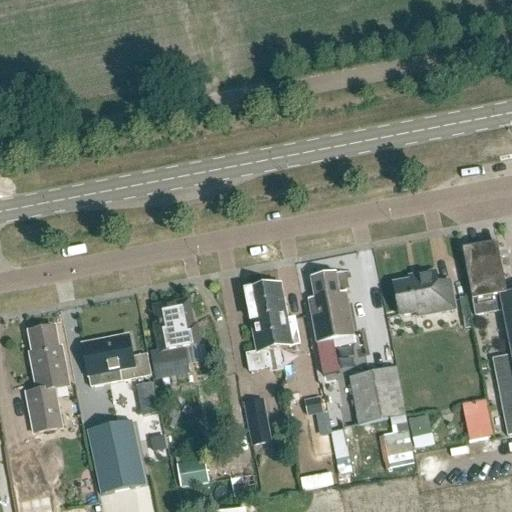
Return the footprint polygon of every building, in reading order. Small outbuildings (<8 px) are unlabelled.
[(511,294),(507,296),(497,245),(496,245),(496,246),(464,253),(464,251),(463,252),(476,319),(504,313),(511,348),(511,355),(511,357),(493,361),(507,439),(511,437),(511,294)] [(439,289),(436,274),(419,278),(420,281),(394,286),(400,318),(417,315),(418,319),(455,312),(451,287),(439,289)] [(340,296),(336,276),(312,280),(315,301),(309,302),(318,345),(333,342),(335,350),(356,346),(346,295),(340,296)] [(292,341),(293,349),(301,347),(295,320),(287,322),(281,287),(264,290),(273,338),(285,336),(286,342),(292,341)] [(280,352),(293,349),(292,341),(286,342),(285,336),(273,338),(264,290),(246,294),(258,355),(247,357),(250,375),(275,370),(276,374),(284,373),(280,352)] [(460,299),(464,325),(471,324),(466,298),(460,299)] [(151,356),(155,380),(190,373),(185,350),(197,348),(194,329),(192,329),(187,304),(156,310),(160,328),(157,329),(161,354),(151,356)] [(59,351),(54,329),(29,334),(33,356),(30,356),(37,393),(26,395),(34,436),(62,430),(54,391),(69,388),(61,350),(59,351)] [(83,347),(91,390),(151,378),(147,356),(132,359),(128,338),(83,347)] [(405,418),(396,370),(349,380),(358,428),(389,421),(393,436),(381,439),(388,473),(414,467),(404,418),(405,418)] [(153,383),(137,386),(138,395),(155,392),(153,383)] [(336,388),(324,390),(341,478),(354,475),(349,449),(348,450),(336,388)] [(252,448),(267,445),(258,402),(243,405),(252,448)] [(306,405),(308,418),(324,415),(321,402),(306,405)] [(487,402),(463,406),(470,442),(494,437),(487,402)] [(101,498),(146,488),(132,424),(87,433),(101,498)] [(433,435),(413,439),(415,450),(435,446),(433,435)] [(208,461),(178,465),(181,488),(210,484),(208,461)] [(332,472),(301,479),(303,491),(335,485),(332,472)] [(236,496),(257,491),(253,475),(232,481),(236,496)]
